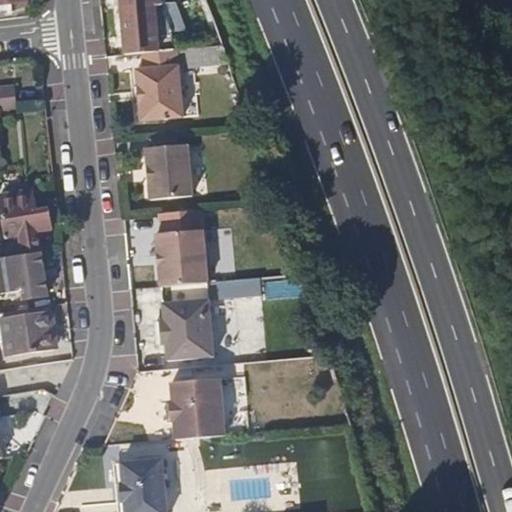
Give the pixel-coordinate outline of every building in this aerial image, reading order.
[(116,0),(122,51),(139,49),(169,46),(167,25),(152,26),(149,0),(116,0)] [(172,45),(169,46),(139,49),(140,64),(138,64),(143,115),(179,112),(172,45)] [(0,96),(12,95),(11,79),(0,80),(0,96)] [(188,194),(184,142),(142,146),(144,165),(146,165),(146,177),(145,177),(146,197),(188,194)] [(34,194),(33,185),(25,186),(26,195),(34,194)] [(0,208),(1,214),(36,208),(34,194),(26,195),(25,186),(0,190),(0,208)] [(36,208),(1,214),(3,232),(18,230),(20,244),(8,246),(9,256),(39,252),(36,227),(50,225),(48,206),(36,208)] [(153,227),(158,281),(203,278),(219,277),(214,221),(199,222),(198,208),(156,211),(157,227),(153,227)] [(44,293),(39,252),(9,256),(2,257),(0,257),(0,289),(21,287),(22,296),(44,293)] [(203,278),(158,281),(160,298),(156,298),(158,322),(162,322),(164,337),(209,334),(203,278)] [(52,346),(47,309),(10,315),(16,352),(52,346)] [(172,407),(173,427),(222,422),(217,366),(168,370),(169,388),(166,388),(168,407),(172,407)] [(164,511),(160,453),(119,456),(121,476),(117,477),(118,497),(122,497),(122,511),(164,511)]
